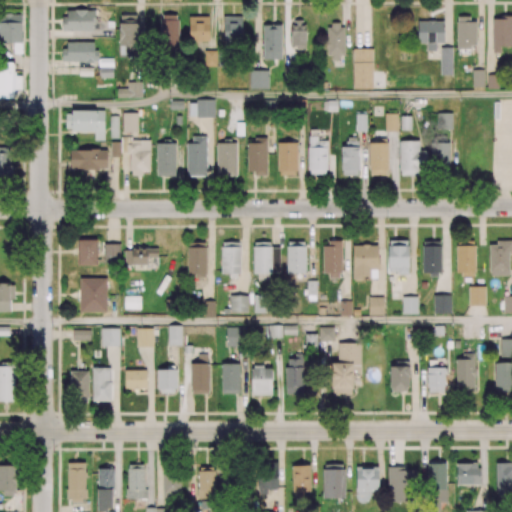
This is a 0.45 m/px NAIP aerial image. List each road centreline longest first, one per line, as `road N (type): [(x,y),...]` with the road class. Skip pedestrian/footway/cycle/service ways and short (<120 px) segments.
road 1 (residential): [(43,511),(40,0)]
road 2 (residential): [(511,207),(0,209)]
road 3 (tertiary): [(511,429),(0,431)]
